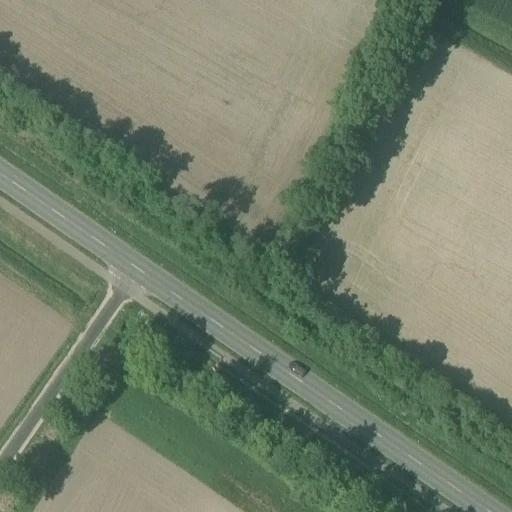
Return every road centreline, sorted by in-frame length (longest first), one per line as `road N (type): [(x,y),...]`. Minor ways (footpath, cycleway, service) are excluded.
road 1 (tertiary): [(488,511),(138,270)]
road 2 (unclassified): [(0,462),(138,270)]
road 3 (tertiary): [(138,270),(0,174)]
